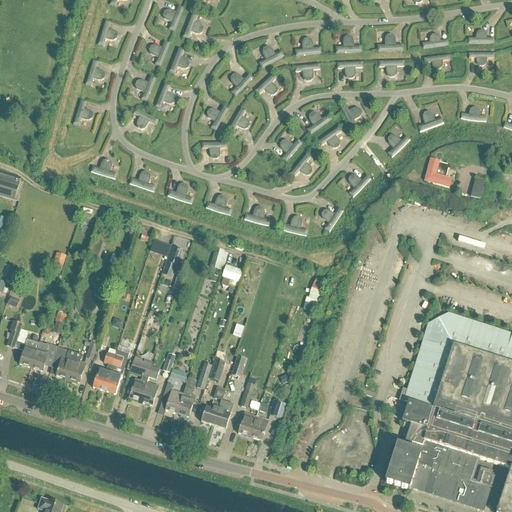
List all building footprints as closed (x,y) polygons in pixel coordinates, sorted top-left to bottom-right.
[(110,0),(109,7),(115,8),(117,1),(122,3),(126,3),(129,1),(129,0),(110,0)] [(168,30),(174,32),(184,9),(177,6),(175,13),(170,11),(166,11),(163,13),(162,16),(163,19),(166,21),(171,23),(168,30)] [(198,17),(192,14),(182,38),(188,40),(191,33),(196,35),(200,36),(202,34),(204,31),(203,28),(200,26),(195,24),(198,17)] [(110,24),(104,22),(97,46),(103,48),(105,41),(110,42),(114,42),(117,41),(118,37),(116,34),(113,32),(108,31),(110,24)] [(503,39),(511,35),(511,34),(509,26),(500,30),(503,39)] [(469,46),(495,46),(495,41),(487,40),(487,38),(486,35),(484,33),(479,33),(477,35),(476,38),(476,41),(469,41),(469,46)] [(377,46),(378,53),(403,52),(403,45),(396,46),(395,40),(394,37),(392,35),(388,35),(386,37),(385,40),(385,46),(377,46)] [(441,43),(441,41),(439,38),(437,36),(432,37),(431,40),(430,42),(430,45),(423,46),(424,51),(449,48),(449,42),(441,43)] [(336,48),(336,54),(361,54),(361,47),(354,48),(353,42),(352,39),(350,37),(346,37),(344,39),(343,42),(343,48),(336,48)] [(295,51),(296,57),(321,55),(321,48),(313,49),(313,44),(311,41),(309,39),(305,39),(303,41),(302,45),(303,50),(295,51)] [(423,41),(413,42),(413,48),(406,48),(406,53),(423,52),(423,41)] [(154,66),(160,68),(170,44),(163,42),(161,49),(156,47),(152,47),(149,48),(148,52),(149,55),(152,57),(157,59),(154,66)] [(259,64),(262,70),(285,58),(281,52),(275,56),(272,51),(270,48),(267,48),(263,49),(262,52),(263,56),(266,61),(259,64)] [(135,49),(131,59),(142,63),(146,53),(135,49)] [(184,51),(178,49),(168,73),(174,75),(177,68),(182,70),(186,70),(188,69),(190,65),(189,63),(186,61),(181,58),(184,51)] [(246,57),(248,66),(257,64),(254,52),(246,54),(245,50),(235,52),(237,59),(246,57)] [(480,68),(484,68),(486,66),(487,63),(487,61),(495,61),(495,55),(469,56),(469,61),(477,61),(477,64),(478,66),(480,68)] [(443,66),(443,64),(450,63),(450,58),(424,61),(425,66),(432,65),(432,67),(434,70),(437,72),(440,71),(442,69),(443,66)] [(98,63),(92,62),(85,86),(91,88),(93,81),(98,82),(102,82),(104,81),(105,77),(104,74),(101,72),(96,71),(98,63)] [(404,68),(404,62),(379,62),(379,69),(386,69),(386,74),(388,78),(390,80),(394,79),(396,78),(397,74),(397,69),(404,68)] [(363,69),(362,63),(337,64),(337,71),(345,70),(345,75),(346,79),(349,81),(353,81),(355,79),(355,75),(355,70),(363,69)] [(320,71),(320,64),(294,67),(295,74),(302,73),(303,78),(305,82),(307,83),(311,83),(313,81),(313,77),(313,72),(320,71)] [(83,87),(87,76),(79,73),(75,85),(83,87)] [(380,80),(380,73),(371,73),(371,81),(380,80)] [(277,79),(273,74),(254,92),(259,97),(264,91),(268,95),(271,97),(274,97),(277,94),(277,92),(276,88),(272,84),(277,79)] [(231,93),(235,98),(253,79),(248,75),(243,80),(239,77),(235,75),(232,75),(230,78),(230,81),(231,84),(236,88),(231,93)] [(140,100),(146,103),(156,79),(149,77),(147,84),(142,82),(138,82),(135,83),(134,87),(135,89),(138,91),(143,93),(140,100)] [(218,93),(227,90),(224,81),(215,85),(218,93)] [(117,92),(126,98),(132,89),(123,83),(117,92)] [(170,87),(164,85),(154,108),(160,111),(163,104),(168,106),(172,106),(174,105),(176,101),(175,98),(172,96),(167,94),(170,87)] [(86,103),(80,101),(73,126),(79,128),(81,120),(86,122),(90,122),(92,120),(93,116),(92,114),(89,112),(84,110),(86,103)] [(345,105),(340,109),(352,131),(358,128),(354,121),(359,119),(361,116),(362,113),(360,110),(357,109),(354,109),(349,112),(345,105)] [(210,129),(215,132),(228,110),(223,107),(219,113),(214,110),(211,110),(208,110),(206,114),(206,117),(209,119),(214,122),(210,129)] [(479,117),(479,115),(478,111),(476,109),(472,108),(469,110),(468,113),(468,116),(460,115),(460,120),(486,123),(486,118),(479,117)] [(155,126),(158,121),(135,109),(133,115),(139,118),(137,123),(136,127),(137,130),(141,132),(144,131),(146,128),(149,123),(155,126)] [(246,112),(240,109),(228,131),(233,134),(237,128),(242,130),(245,131),(248,130),(250,127),(249,124),(247,121),(242,119),(246,112)] [(307,130),(311,136),(331,121),(328,116),(322,120),(318,116),(315,113),(312,113),(309,115),(309,118),(310,121),(313,126),(307,130)] [(192,114),(190,126),(200,128),(202,116),(192,114)] [(418,130),(421,136),(444,125),(441,119),(435,122),(432,118),(430,115),(427,114),(423,115),(422,118),(423,121),(425,127),(418,130)] [(511,124),(511,126),(505,124),(503,129),(511,132),(511,124)] [(342,133),(338,128),(317,143),(321,149),(327,144),(330,148),(333,151),(336,151),(340,149),(340,146),(339,143),(336,138),(342,133)] [(386,155),(391,159),(409,141),(404,137),(399,142),(395,138),(392,136),(389,136),(386,139),(386,142),(388,145),(392,149),(386,155)] [(281,160),(286,164),(302,144),(297,140),(292,146),(288,143),(285,141),(282,141),(279,144),(279,147),(281,150),(285,154),(281,160)] [(227,150),(227,144),(202,144),(202,150),(209,150),(210,156),(211,159),(213,161),(217,161),(219,159),(220,156),(220,150),(227,150)] [(193,161),(207,161),(207,153),(194,153),(193,161)] [(311,159),(306,155),(290,174),(295,179),(300,173),(304,176),(307,178),(310,177),(313,174),(313,172),(311,169),(306,165),(311,159)] [(93,167),(91,173),(115,181),(117,175),(110,173),(111,168),(111,164),(110,161),(106,160),(104,161),(102,164),(100,169),(93,167)] [(436,176),(440,163),(431,161),(424,183),(444,188),(445,185),(447,179),(436,176)] [(131,180),(129,186),(153,194),(155,187),(148,185),(150,180),(150,176),(149,174),(145,173),(142,174),(140,176),(138,182),(131,180)] [(20,202),(24,189),(18,188),(20,180),(0,174),(0,197),(15,202),(15,201),(20,202)] [(349,194),(353,199),(372,181),(367,176),(362,182),(358,178),(355,176),(352,176),(349,179),(349,182),(350,185),(354,189),(349,194)] [(169,191),(167,197),(191,205),(193,199),(186,197),(188,192),(188,188),(187,185),(183,184),(180,185),(178,188),(176,194),(169,191)] [(480,199),(482,191),(473,189),(471,197),(480,199)] [(208,203),(206,209),(230,217),(232,211),(225,209),(227,204),(227,200),(225,197),(221,196),(219,197),(217,200),(215,205),(208,203)] [(246,215),(244,221),(268,228),(270,222),(263,220),(264,215),(264,211),(263,208),(259,207),(256,209),(254,212),(253,217),(246,215)] [(324,230),(329,234),(344,212),(338,209),(334,215),(330,212),(326,211),(323,212),(321,215),(321,218),(323,220),(328,224),(324,230)] [(283,225),(281,231),(306,238),(307,232),(300,230),(302,225),(302,221),(300,218),(296,217),(294,218),(292,221),(290,227),(283,225)] [(2,220),(0,228),(0,234),(6,237),(10,222),(2,220)] [(89,259),(99,263),(105,245),(95,242),(89,259)] [(178,267),(183,252),(172,248),(167,264),(178,267)] [(228,254),(225,253),(215,251),(210,269),(222,272),(224,264),(225,265),(228,254)] [(62,271),(66,258),(57,255),(53,268),(62,271)] [(150,256),(146,276),(158,279),(162,258),(150,256)] [(40,258),(36,268),(42,270),(46,260),(40,258)] [(0,278),(5,280),(9,268),(0,264),(0,278)] [(226,267),(222,279),(239,284),(243,272),(226,267)] [(178,277),(174,290),(178,292),(182,279),(178,277)] [(294,292),(288,306),(296,309),(302,295),(294,292)] [(7,305),(16,309),(19,302),(11,298),(7,305)] [(307,299),(306,304),(316,308),(318,302),(308,299),(307,299)] [(54,323),(63,326),(66,317),(57,314),(54,323)] [(511,511),(511,334),(449,314),(428,325),(403,402),(408,403),(402,422),(410,425),(403,449),(396,447),(384,484),(409,492),(410,490),(479,511),(483,511),(491,488),(492,488),(495,478),(496,476),(491,475),(492,473),(480,469),(476,483),(471,482),(474,471),(473,471),(477,460),(510,471),(497,511),(511,511)] [(30,369),(38,344),(26,341),(25,346),(15,344),(21,326),(11,323),(8,332),(10,333),(6,348),(13,350),(14,350),(23,352),(18,366),(30,369)] [(99,344),(101,338),(91,335),(89,341),(99,344)] [(106,349),(110,339),(105,337),(102,347),(106,349)] [(93,362),(99,345),(92,343),(86,360),(93,362)] [(38,344),(30,369),(42,373),(48,353),(43,352),(45,346),(38,344)] [(52,370),(56,371),(55,377),(78,385),(84,365),(80,364),(83,357),(58,349),(52,370)] [(240,380),(246,361),(238,358),(231,377),(240,380)] [(128,400),(140,404),(146,385),(148,378),(151,369),(152,366),(134,360),(130,375),(141,378),(141,376),(142,376),(140,383),(134,381),(128,400)] [(169,375),(173,363),(167,361),(163,373),(169,375)] [(220,383),(226,365),(216,361),(209,380),(220,383)] [(297,372),(299,365),(294,363),(291,370),(297,372)] [(205,392),(212,368),(204,365),(197,389),(205,392)] [(103,393),(109,373),(98,369),(92,389),(103,393)] [(160,372),(151,369),(148,378),(157,381),(160,372)] [(172,371),(169,380),(177,382),(180,374),(172,371)] [(109,373),(103,393),(115,396),(121,377),(109,373)] [(286,385),(295,381),(292,374),(283,378),(286,385)] [(264,387),(273,384),(271,378),(262,381),(264,387)] [(146,385),(140,404),(151,408),(157,388),(146,385)] [(176,416),(182,396),(171,392),(172,387),(166,385),(160,405),(166,407),(164,412),(176,416)] [(247,410),(255,387),(254,387),(249,385),(248,385),(240,408),(247,410)] [(182,396),(176,416),(187,420),(194,397),(191,396),(192,392),(186,390),(184,396),(182,396)] [(213,399),(221,402),(224,392),(217,390),(213,399)] [(211,404),(214,395),(199,391),(197,400),(211,404)] [(278,419),(282,404),(274,401),(269,417),(278,419)] [(213,428),(219,407),(212,405),(210,411),(205,409),(200,424),(213,428)] [(260,406),(258,413),(266,415),(269,407),(261,405),(260,406)] [(219,407),(213,428),(225,431),(229,417),(224,415),(226,410),(219,407)] [(249,439),(255,419),(243,415),(237,435),(249,439)] [(255,419),(249,439),(261,443),(267,423),(255,419)] [(224,433),(222,440),(240,446),(242,438),(224,433)] [(61,511),(63,507),(41,500),(38,511),(40,511),(61,511)]
